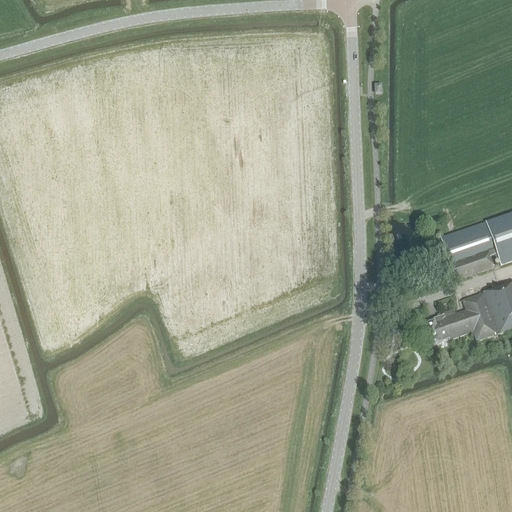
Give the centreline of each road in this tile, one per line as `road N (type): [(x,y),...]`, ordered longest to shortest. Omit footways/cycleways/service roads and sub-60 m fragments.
road 1 (secondary): [(326,511),(360,286),(350,2)]
road 2 (tertiary): [(0,55),(158,16),(350,2)]
